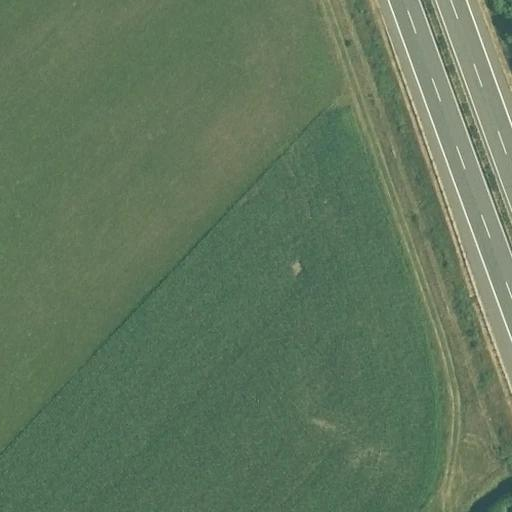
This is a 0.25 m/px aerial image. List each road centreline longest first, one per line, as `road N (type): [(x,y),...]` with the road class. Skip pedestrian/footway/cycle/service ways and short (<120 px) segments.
road 1 (motorway): [(404,0),(511,302)]
road 2 (motorway): [(511,168),(450,0)]
